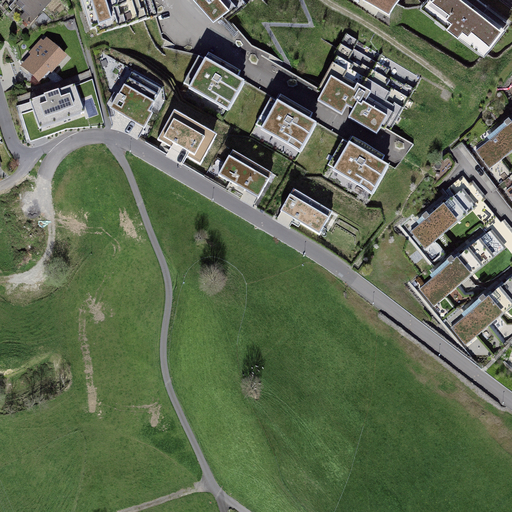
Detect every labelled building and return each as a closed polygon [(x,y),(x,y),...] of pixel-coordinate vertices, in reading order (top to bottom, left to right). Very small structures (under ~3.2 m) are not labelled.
[(49,0),(17,0),(14,4),(24,13),(21,16),(30,23),(49,0)] [(81,0),(90,30),(95,28),(97,35),(157,16),(151,0),(81,0)] [(226,20),(249,0),(195,0),(213,20),(220,14),(226,20)] [(364,0),(386,12),(392,0),(364,0)] [(428,0),(428,2),(451,20),(447,26),(457,34),(462,28),(486,46),(501,26),(482,12),(487,6),(478,0),(428,0)] [(421,79),(346,35),(313,90),(321,94),(318,101),(376,135),(380,128),(389,133),(421,79)] [(22,65),(40,81),(50,71),(52,73),(66,57),(46,38),(22,65)] [(204,62),(188,90),(228,113),(244,85),(204,62)] [(123,78),(110,102),(140,120),(154,96),(123,78)] [(74,86),(29,102),(39,130),(84,114),(74,86)] [(316,127),(277,104),(261,132),(300,155),(316,127)] [(199,165),(216,137),(173,112),(157,140),(199,165)] [(511,123),(474,154),(488,172),(511,152),(511,123)] [(388,169),(349,146),(332,173),(371,196),(388,169)] [(258,199),(268,182),(229,158),(218,175),(258,199)] [(409,234),(423,251),(473,210),(459,193),(409,234)] [(319,235),(328,220),(290,197),(281,213),(319,235)] [(417,291),(432,309),(504,250),(489,232),(417,291)] [(511,279),(450,330),(464,347),(511,307),(511,279)]
